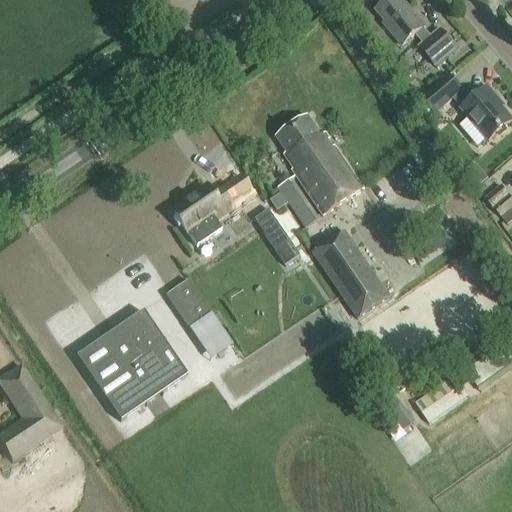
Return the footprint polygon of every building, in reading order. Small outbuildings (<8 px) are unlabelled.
[(440,34),(431,42),(424,33),(425,32),(413,18),(411,19),(394,0),(376,16),(385,27),(383,29),(402,51),(415,40),(423,49),(420,52),(435,71),(456,53),(440,34)] [(489,92),(471,108),(461,98),(463,96),(450,81),(423,104),(436,120),(454,104),(490,146),(511,127),(511,123),(497,106),(499,104),(489,92)] [(325,218),(330,215),(364,192),(324,134),(320,137),(308,120),(277,142),(286,155),(283,157),(325,218)] [(511,210),(511,200),(508,197),(500,187),(486,199),(501,219),(511,210)] [(214,223),(239,206),(227,188),(211,198),(206,189),(170,213),(185,235),(197,227),(204,238),(218,229),(214,223)] [(281,195),(270,202),(277,213),(288,205),(281,195)] [(253,222),(273,251),(288,241),(268,212),(253,222)] [(390,299),(345,233),(312,256),(357,321),(390,299)] [(210,315),(188,282),(166,297),(188,330),(210,315)] [(161,396),(186,379),(142,314),(75,360),(119,424),(144,407),(145,409),(162,397),(161,396)] [(485,388),(511,367),(511,352),(507,346),(473,372),(485,388)] [(0,446),(12,464),(61,431),(22,371),(11,378),(10,377),(0,382),(0,389),(22,423),(0,437),(0,446)] [(454,384),(424,404),(435,420),(465,400),(454,384)]
